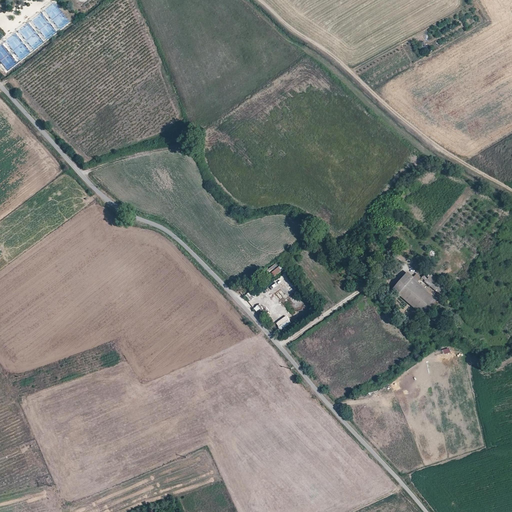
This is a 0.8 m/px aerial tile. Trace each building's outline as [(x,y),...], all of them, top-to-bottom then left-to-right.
[(387,273),(388,274),(394,268),(396,267),(393,264),(386,270),(388,272),(387,273)] [(388,279),(397,271),(394,268),(388,274),(386,276),(388,279)] [(399,294),(412,278),(406,273),(393,289),(399,294)] [(425,282),(440,294),(446,287),(431,274),(425,282)] [(399,294),(423,316),(437,300),(412,278),(399,294)] [(260,291),(267,284),(265,282),(258,288),(260,291)] [(250,301),(256,296),(252,290),(245,295),(250,301)] [(281,330),(291,322),(286,315),(276,323),(281,330)] [(407,323),(420,327),(422,321),(409,317),(407,323)]
